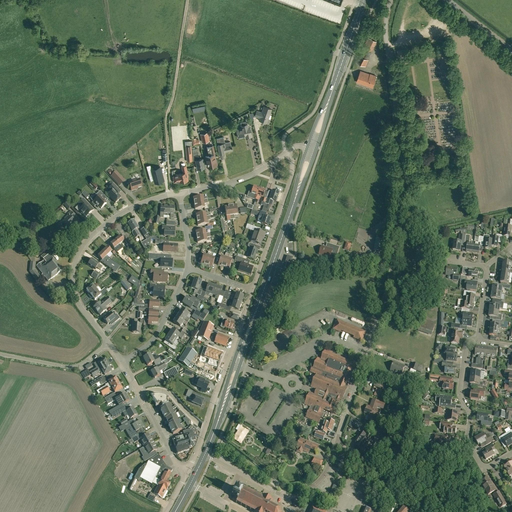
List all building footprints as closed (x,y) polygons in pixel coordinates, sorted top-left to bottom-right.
[(376,42),(375,41),(368,38),(360,55),(356,62),(365,66),(368,60),(367,59),(376,42)] [(370,74),(360,71),(356,82),(372,88),(377,76),(370,74)] [(265,124),(266,123),(269,124),(270,120),(268,119),(271,109),(264,107),(262,112),(256,111),(255,116),(260,118),(259,120),(263,122),(262,123),(265,124)] [(242,129),(236,130),(238,137),(246,136),(246,137),(252,136),(250,127),(248,127),(247,124),(247,121),(241,122),(241,125),(242,129)] [(209,140),(207,133),(200,134),(202,142),(209,140)] [(231,145),(230,142),(225,143),(223,137),(216,138),(218,145),(217,145),(219,154),(224,153),(224,152),(232,150),(231,145)] [(213,146),(207,147),(208,155),(205,156),(208,167),(210,166),(210,167),(214,167),(214,165),(216,165),(215,159),(216,159),(215,154),(213,146)] [(204,169),(204,168),(202,159),(199,159),(196,148),(192,149),(193,161),(196,160),(197,169),(200,168),(201,169),(204,169)] [(187,173),(186,168),(186,166),(182,166),(183,173),(175,175),(175,176),(173,176),(174,182),(179,181),(180,182),(188,180),(187,177),(188,176),(189,175),(188,172),(187,173)] [(163,180),(161,174),(159,168),(151,170),(151,169),(147,170),(150,181),(154,180),(154,182),(163,180)] [(116,171),(111,176),(115,180),(116,182),(122,177),(120,176),(116,171)] [(139,179),(129,182),(131,191),(135,189),(142,186),(139,179)] [(120,192),(118,190),(111,182),(106,187),(111,192),(108,194),(116,203),(121,198),(118,195),(120,192)] [(247,197),(255,200),(259,188),(254,186),(251,193),(249,193),(247,197)] [(259,200),(260,197),(263,198),(265,190),(259,188),(255,200),(254,203),(257,203),(258,200),(259,200)] [(91,200),(93,202),(99,208),(99,207),(101,209),(106,204),(102,199),(105,196),(100,191),(91,200)] [(271,205),(273,201),(276,202),(279,193),(272,191),(272,192),(269,191),(266,199),(264,206),(263,207),(266,208),(268,204),(271,205)] [(94,210),(90,206),(83,199),(78,204),(81,208),(79,210),(82,214),(82,213),(86,217),(87,217),(88,217),(89,217),(89,216),(89,215),(89,214),(94,210)] [(208,201),(194,203),(195,209),(204,208),(204,204),(208,203),(208,201)] [(72,218),(75,216),(70,211),(67,214),(69,216),(62,223),(61,222),(58,224),(62,228),(64,225),(68,229),(72,224),(73,225),(76,222),(72,218)] [(262,211),(261,211),(258,219),(262,221),(261,224),(268,226),(270,219),(264,217),(266,213),(265,212),(262,211)] [(211,220),(210,218),(197,220),(198,226),(207,224),(207,220),(211,220)] [(127,225),(135,238),(139,236),(136,230),(139,228),(134,221),(127,225)] [(265,234),(259,232),(260,229),(247,224),(246,229),(255,232),(251,241),(260,244),(262,237),(264,237),(265,234)] [(162,226),(162,232),(165,232),(164,236),(174,236),(174,230),(171,230),(171,227),(166,226),(162,226)] [(144,236),(146,240),(141,243),(145,249),(150,246),(151,238),(149,234),(144,236)] [(210,235),(197,237),(198,243),(207,241),(206,238),(210,237),(210,235)] [(465,243),(466,236),(459,235),(458,242),(454,241),(453,250),(460,251),(461,246),(464,247),(465,243)] [(470,240),(470,236),(466,235),(466,236),(465,243),(467,244),(466,252),(472,253),(474,243),(470,242),(470,240)] [(492,240),(489,240),(489,236),(484,235),(484,237),(483,244),(486,244),(485,249),(491,250),(492,247),(491,247),(492,240)] [(491,247),(492,247),(497,247),(498,243),(501,243),(502,235),(496,235),(496,238),(493,237),(492,240),(491,247)] [(121,236),(115,240),(119,245),(124,240),(121,236)] [(483,244),(484,237),(479,237),(478,243),(474,243),(472,253),(479,254),(480,245),(482,246),(483,244)] [(376,239),(374,251),(381,252),(383,240),(376,239)] [(115,240),(110,244),(114,249),(117,253),(123,249),(119,245),(115,240)] [(130,250),(132,252),(135,251),(133,248),(129,243),(127,245),(126,246),(130,250)] [(257,250),(254,249),(255,245),(249,243),(248,247),(250,247),(246,257),(254,260),(257,250)] [(164,244),(163,252),(177,253),(177,245),(164,244)] [(322,246),(319,255),(330,258),(332,255),(337,256),(340,247),(331,245),(330,249),(322,246)] [(107,247),(102,252),(107,256),(111,251),(107,247)] [(44,277),(45,277),(48,281),(51,279),(51,280),(57,275),(62,271),(53,259),(47,252),(41,256),(44,261),(37,266),(43,274),(42,275),(44,277)] [(102,252),(98,256),(102,260),(100,262),(115,272),(120,266),(111,260),(109,258),(107,256),(102,252)] [(206,265),(210,252),(208,252),(207,256),(204,254),(200,263),(206,265)] [(210,252),(206,265),(212,267),(215,258),(211,257),(212,253),(210,252)] [(221,256),(218,265),(223,267),(228,254),(226,253),(224,257),(221,256)] [(228,254),(223,267),(229,269),(232,260),(228,259),(230,255),(228,254)] [(171,256),(157,255),(157,261),(161,261),(160,267),(172,267),(173,260),(166,259),(166,256),(171,256)] [(253,267),(243,263),(244,260),(245,260),(246,260),(236,256),(234,261),(241,263),(238,271),(250,275),(253,267)] [(285,263),(284,265),(285,268),(286,269),(289,270),(293,258),(287,256),(285,263)] [(377,265),(378,257),(368,257),(367,264),(377,265)] [(92,259),(88,265),(95,270),(96,267),(100,270),(102,267),(100,265),(99,264),(92,259)] [(29,272),(36,280),(40,277),(35,270),(35,266),(30,265),(29,272)] [(285,270),(277,267),(270,286),(279,288),(285,270)] [(447,268),(446,275),(454,276),(453,280),(458,281),(459,275),(456,275),(457,269),(447,268)] [(466,269),(467,268),(463,268),(462,274),(467,274),(469,274),(468,276),(478,278),(479,271),(469,269),(469,270),(466,269)] [(162,274),(162,270),(151,270),(150,275),(154,276),(153,282),(167,282),(168,275),(162,274)] [(102,276),(99,274),(95,271),(91,276),(97,280),(102,276)] [(132,276),(128,282),(137,288),(138,285),(139,281),(132,276)] [(199,300),(202,290),(199,289),(202,282),(194,279),(191,288),(195,290),(194,294),(198,295),(197,299),(199,300)] [(477,282),(466,280),(465,284),(467,284),(467,290),(476,291),(477,282)] [(212,294),(215,286),(208,284),(206,291),(202,290),(199,300),(201,301),(202,297),(204,298),(205,294),(212,297),(212,294)] [(493,287),(492,293),(501,294),(502,288),(509,289),(510,286),(497,284),(496,286),(495,287),(493,287)] [(88,295),(89,296),(97,290),(99,293),(101,292),(101,290),(98,287),(97,287),(95,289),(93,285),(87,290),(86,290),(89,294),(88,295)] [(165,286),(151,285),(150,285),(150,289),(154,289),(153,297),(164,298),(165,286)] [(220,307),(221,303),(223,297),(219,295),(222,289),(215,286),(212,294),(215,295),(215,298),(218,299),(217,302),(218,303),(217,306),(220,307)] [(97,290),(89,296),(91,298),(92,297),(95,301),(95,300),(102,295),(104,297),(108,293),(105,288),(101,292),(99,293),(97,290)] [(466,300),(475,301),(475,296),(469,295),(470,292),(464,291),(463,296),(466,297),(466,300)] [(234,301),(241,304),(243,296),(234,293),(233,296),(235,297),(234,301)] [(501,300),(501,294),(492,293),(491,299),(494,299),(493,302),(497,302),(501,303),(502,300),(501,300)] [(192,301),(187,297),(183,303),(191,308),(193,305),(197,308),(200,302),(194,298),(192,301)] [(93,308),(100,316),(106,310),(104,308),(111,302),(107,298),(101,303),(100,302),(93,308)] [(474,307),(475,301),(466,300),(466,303),(461,303),(460,305),(458,305),(457,308),(465,309),(467,310),(468,306),(474,307)] [(149,301),(149,309),(153,309),(153,307),(159,307),(159,301),(149,301)] [(238,311),(241,304),(234,301),(232,305),(230,305),(229,307),(238,311)] [(504,303),(501,303),(497,302),(497,305),(490,304),(490,310),(499,312),(499,309),(503,309),(504,303)] [(465,309),(457,308),(457,311),(462,311),(461,315),(463,315),(463,319),(472,320),(473,314),(469,313),(465,313),(465,309)] [(149,309),(148,316),(158,317),(159,311),(153,311),(153,309),(149,309)] [(196,311),(193,314),(199,318),(203,320),(207,315),(209,312),(205,309),(203,313),(202,314),(196,311)] [(182,310),(178,316),(188,323),(190,319),(186,317),(188,314),(182,310)] [(499,315),(499,312),(490,310),(489,316),(495,317),(495,320),(498,321),(501,321),(502,315),(499,315)] [(111,314),(103,320),(107,325),(109,323),(112,320),(115,323),(120,319),(116,315),(115,315),(113,312),(111,314)] [(193,314),(191,317),(197,321),(198,319),(202,322),(203,320),(199,318),(193,314)] [(178,316),(173,322),(180,327),(182,323),(186,326),(188,323),(178,316)] [(235,325),(233,325),(234,323),(223,319),(220,327),(224,328),(224,327),(232,330),(233,328),(234,328),(235,325)] [(419,328),(432,333),(435,324),(422,319),(419,328)] [(471,327),(472,320),(463,319),(461,319),(460,323),(460,325),(456,324),(452,324),(451,328),(463,330),(463,326),(467,327),(471,327)] [(133,333),(140,333),(140,324),(136,324),(136,320),(133,320),(132,327),(133,327),(133,333)] [(337,320),(333,329),(341,332),(341,331),(354,336),(354,338),(362,341),(365,332),(337,320)] [(504,321),(501,321),(498,321),(497,325),(491,324),(490,330),(500,331),(500,327),(501,328),(502,325),(504,325),(504,321)] [(214,326),(203,322),(198,337),(208,341),(214,326)] [(172,330),(168,335),(176,340),(178,337),(182,339),(185,334),(179,330),(177,333),(172,330)] [(500,334),(500,331),(490,330),(489,336),(496,337),(496,338),(500,338),(500,334)] [(459,338),(462,339),(463,332),(452,331),(451,343),(458,344),(459,338)] [(214,342),(226,347),(229,338),(218,334),(216,334),(214,339),(216,339),(214,342)] [(168,335),(165,340),(170,344),(168,346),(174,350),(176,348),(172,345),(176,340),(168,335)] [(480,356),(481,348),(476,347),(475,355),(478,356),(478,358),(476,359),(476,363),(477,363),(477,364),(472,364),(471,367),(481,369),(481,365),(479,365),(480,356)] [(179,361),(188,367),(196,354),(187,348),(179,361)] [(203,352),(201,356),(209,360),(207,364),(217,368),(222,354),(207,348),(205,353),(203,352)] [(455,356),(455,349),(446,348),(444,356),(447,356),(446,360),(456,362),(457,356),(455,356)] [(344,398),(342,397),(351,377),(350,377),(351,373),(352,373),(356,363),(349,360),(348,361),(332,354),(332,353),(326,350),(321,360),(318,359),(314,369),(315,369),(313,373),(317,374),(312,387),(317,389),(319,390),(318,391),(317,390),(315,394),(317,394),(316,395),(314,395),(310,393),(306,404),(311,407),(307,417),(319,423),(322,414),(320,413),(321,411),(322,411),(323,409),(334,414),(338,406),(341,407),(344,398)] [(154,362),(155,365),(161,362),(158,356),(153,359),(150,354),(143,358),(148,366),(154,362)] [(90,372),(92,375),(108,365),(105,359),(98,363),(97,362),(94,364),(97,368),(90,372)] [(390,371),(402,375),(405,367),(394,362),(390,371)] [(453,363),(450,363),(443,362),(442,368),(445,369),(445,373),(455,374),(456,367),(453,367),(453,363)] [(162,368),(165,366),(164,363),(155,368),(156,369),(151,372),(154,378),(160,375),(159,372),(163,369),(162,368)] [(103,373),(104,375),(112,371),(108,365),(92,375),(93,377),(100,374),(99,373),(100,373),(101,374),(103,373)] [(169,370),(164,373),(166,377),(171,374),(175,372),(177,371),(175,367),(169,370)] [(471,371),(471,378),(480,379),(483,380),(484,376),(485,370),(478,369),(478,372),(473,372),(471,371)] [(91,375),(90,373),(88,370),(81,373),(84,379),(91,375)] [(94,381),(90,383),(92,387),(96,384),(97,383),(99,382),(105,379),(103,376),(98,379),(94,381)] [(198,376),(195,382),(198,383),(197,387),(202,389),(201,391),(205,393),(209,384),(203,382),(205,379),(206,380),(206,379),(198,376)] [(451,379),(440,377),(431,376),(430,380),(439,382),(439,383),(443,383),(443,389),(453,390),(454,382),(451,382),(451,379)] [(109,383),(105,385),(106,386),(108,389),(111,387),(119,383),(115,377),(111,379),(108,381),(109,383)] [(471,378),(470,383),(476,384),(476,387),(483,388),(483,382),(480,382),(480,379),(471,378)] [(119,383),(111,387),(115,393),(118,391),(122,389),(119,383)] [(99,390),(97,391),(98,395),(101,393),(108,389),(106,386),(99,390)] [(374,396),(380,398),(382,391),(376,389),(374,396)] [(481,400),(482,397),(483,397),(484,390),(473,389),(472,392),(471,392),(470,399),(481,400)] [(499,398),(494,390),(491,392),(496,400),(499,398)] [(203,401),(204,400),(197,398),(199,394),(193,392),(190,398),(193,399),(192,403),(201,407),(202,405),(203,405),(204,401),(203,401)] [(108,397),(105,399),(106,401),(110,400),(116,396),(114,393),(108,397)] [(110,400),(106,401),(108,404),(114,401),(115,400),(119,406),(121,405),(122,405),(123,404),(125,403),(126,402),(129,401),(125,394),(121,396),(119,397),(118,395),(116,396),(110,400)] [(440,402),(440,407),(451,408),(452,398),(437,396),(436,401),(440,402)] [(168,400),(167,400),(166,399),(165,399),(164,398),(163,398),(162,397),(161,397),(160,397),(159,397),(157,397),(156,397),(155,397),(154,397),(153,397),(152,398),(151,398),(157,406),(159,405),(161,408),(160,408),(160,409),(168,405),(166,402),(168,401),(168,400)] [(367,406),(365,413),(372,415),(370,420),(374,422),(376,416),(375,416),(377,410),(376,409),(377,407),(383,409),(385,404),(379,402),(373,400),(370,407),(367,406)] [(169,404),(168,405),(160,409),(162,414),(172,409),(169,404)] [(118,411),(111,415),(113,418),(122,413),(126,411),(124,407),(123,408),(122,408),(118,411)] [(130,419),(133,417),(137,415),(133,408),(123,413),(125,417),(128,415),(130,419)] [(162,414),(165,419),(175,414),(174,414),(172,409),(162,414)] [(457,413),(448,412),(447,415),(448,415),(447,420),(457,422),(458,415),(457,415),(457,413)] [(481,425),(486,425),(491,426),(492,420),(488,419),(488,415),(485,415),(485,414),(483,413),(482,414),(482,415),(478,414),(477,421),(481,421),(481,425)] [(178,419),(175,414),(165,419),(166,419),(168,423),(167,424),(168,424),(178,419)] [(361,425),(350,417),(347,426),(351,428),(352,426),(357,430),(361,425)] [(168,424),(170,429),(179,424),(177,420),(178,419),(168,424)] [(386,430),(392,429),(404,426),(403,420),(403,419),(402,419),(385,423),(386,430)] [(324,422),(321,431),(326,433),(328,429),(331,430),(334,422),(329,420),(328,423),(324,422)] [(129,428),(125,430),(130,438),(131,439),(134,437),(140,434),(145,431),(143,428),(144,427),(141,421),(136,423),(135,424),(132,426),(129,428)] [(445,429),(444,433),(455,434),(455,432),(456,431),(457,429),(456,429),(456,428),(452,427),(453,424),(441,422),(440,429),(445,429)] [(182,430),(179,424),(170,429),(173,434),(182,430)] [(184,436),(172,440),(177,454),(185,452),(185,453),(188,453),(187,451),(189,451),(189,449),(194,447),(192,442),(195,441),(192,430),(189,431),(188,430),(183,432),(184,436)] [(366,443),(367,443),(368,441),(363,438),(366,435),(361,431),(354,441),(358,443),(356,445),(362,449),(366,443)] [(323,440),(325,435),(317,432),(315,437),(323,440)] [(508,448),(511,445),(511,443),(506,433),(504,435),(499,438),(502,443),(504,442),(508,448)] [(148,434),(144,437),(143,437),(141,434),(132,439),(134,443),(140,439),(144,447),(153,442),(148,434)] [(482,448),(486,445),(492,442),(488,435),(485,437),(483,434),(475,439),(478,445),(480,444),(482,448)] [(450,441),(446,441),(446,437),(435,435),(434,442),(437,442),(436,448),(438,448),(449,449),(449,448),(450,447),(450,445),(449,444),(450,441)] [(308,453),(310,448),(316,451),(319,445),(313,443),(301,438),(297,448),(308,453)] [(152,452),(157,449),(153,442),(144,447),(148,454),(142,458),(144,461),(154,456),(152,452)] [(362,449),(361,451),(367,455),(371,449),(374,452),(378,446),(373,443),(371,446),(367,443),(366,443),(362,449)] [(485,449),(486,452),(483,454),(486,460),(494,455),(492,451),(495,450),(492,445),(485,449)] [(166,481),(172,470),(166,466),(164,470),(157,466),(161,458),(158,455),(148,462),(145,466),(144,466),(139,470),(133,480),(136,481),(137,481),(139,478),(152,484),(152,483),(158,486),(166,490),(170,483),(166,481)] [(322,462),(313,458),(311,464),(320,468),(322,462)] [(280,472),(284,474),(289,466),(286,464),(280,472)] [(495,491),(492,486),(493,486),(490,482),(487,477),(480,481),(483,486),(482,486),(485,490),(488,495),(495,491)] [(280,511),(279,508),(280,507),(279,507),(276,506),(276,505),(275,504),(275,505),(272,504),(273,503),(274,502),(271,500),(272,498),(271,499),(261,494),(261,495),(259,494),(258,494),(257,495),(253,492),(254,491),(253,491),(253,492),(249,490),(249,489),(248,490),(244,488),(245,487),(244,486),(243,487),(240,485),(239,485),(239,486),(240,486),(238,489),(236,488),(236,487),(235,487),(235,488),(232,494),(231,495),(232,495),(234,496),(233,499),(232,499),(232,500),(236,502),(236,503),(237,502),(241,504),(240,505),(241,506),(241,505),(245,507),(245,508),(246,508),(246,507),(250,509),(250,510),(252,511),(280,511)] [(153,494),(151,493),(149,496),(155,499),(157,496),(162,499),(166,490),(158,486),(153,494)] [(499,491),(493,495),(494,496),(497,501),(497,500),(498,501),(497,502),(500,507),(501,508),(506,504),(502,497),(502,496),(499,491)]
